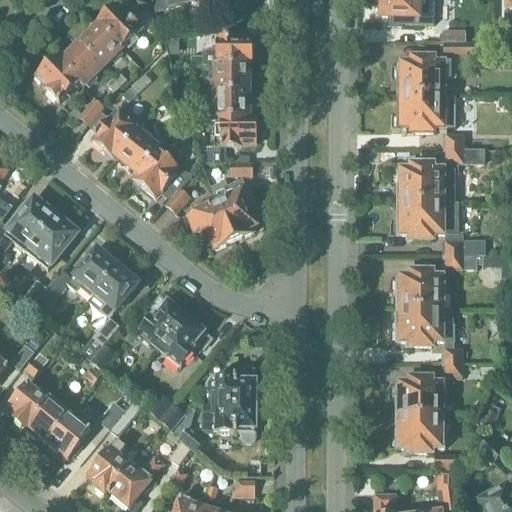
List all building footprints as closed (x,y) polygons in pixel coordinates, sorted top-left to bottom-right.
[(146,7),(144,0),(135,0),(138,9),(146,7)] [(216,15),(220,28),(231,26),(230,24),(223,0),(152,0),(157,13),(169,10),(170,14),(211,2),(215,16),(216,15)] [(234,25),(235,25),(233,16),(230,17),(228,12),(239,9),(240,15),(249,12),(245,0),(246,0),(223,0),(230,24),(231,26),(234,25)] [(422,27),(422,20),(422,6),(420,6),(420,0),(378,0),(378,5),(380,7),(380,11),(381,11),(381,17),(384,20),(391,20),(391,27),(422,27)] [(96,25),(121,51),(124,48),(128,52),(138,43),(134,39),(142,32),(126,16),(125,17),(115,7),(96,25)] [(121,51),(96,25),(93,28),(95,30),(78,47),(104,73),(124,54),(121,51)] [(234,25),(231,26),(220,28),(217,29),(217,33),(234,34),(234,25)] [(505,55),(506,29),(494,29),(493,54),(505,55)] [(444,33),(444,45),(465,46),(465,33),(444,33)] [(193,68),(211,69),(252,69),(252,41),(239,41),(239,39),(216,39),(216,51),(210,51),(201,55),(201,59),(193,59),(193,68)] [(465,46),(444,45),(444,60),(479,61),(479,45),(465,46)] [(104,73),(78,47),(62,62),(58,57),(54,61),(79,86),(84,92),(104,73)] [(79,86),(54,61),(35,79),(46,89),(45,91),(59,106),(79,86)] [(398,81),(398,98),(442,99),(442,83),(454,83),(454,66),(433,66),(433,62),(407,61),(407,63),(412,63),(412,67),(402,67),(402,81),(398,81)] [(252,69),(211,69),(211,95),(249,95),(249,72),(252,72),(252,69)] [(117,75),(112,80),(120,88),(125,83),(117,75)] [(143,77),(129,90),(121,98),(127,105),(135,97),(149,83),(143,77)] [(120,88),(112,80),(105,87),(114,95),(120,88)] [(175,87),(178,95),(191,95),(191,86),(175,87)] [(211,123),(220,123),(249,123),(249,117),(249,95),(211,95),(211,123)] [(442,99),(398,98),(398,118),(401,118),(401,132),(411,132),(411,135),(407,135),(407,137),(433,137),(433,132),(443,132),(442,99)] [(88,129),(101,114),(104,111),(95,103),(79,121),(88,129)] [(185,112),(173,116),(178,129),(187,118),(185,112)] [(109,120),(101,114),(88,129),(96,135),(109,120)] [(92,144),(114,162),(138,132),(117,114),(111,122),(109,120),(96,135),(94,138),(96,140),(92,144)] [(257,117),(249,117),(249,123),(220,123),(220,150),(242,150),(242,149),(256,149),(257,117)] [(180,137),(185,138),(190,134),(185,127),(177,132),(180,137)] [(133,183),(160,150),(138,132),(114,162),(115,163),(117,161),(136,177),(132,182),(133,183)] [(443,140),(443,152),(485,152),(485,138),(445,138),(445,140),(443,140)] [(172,205),(181,194),(187,186),(194,178),(182,169),(179,172),(158,153),(160,150),(133,183),(155,201),(160,195),(172,205)] [(397,187),(397,205),(446,206),(446,190),(454,190),(454,168),(464,168),(464,167),(484,168),(485,152),(443,152),(443,165),(445,165),(445,173),(432,173),(432,168),(406,168),(406,169),(411,169),(411,174),(401,174),(401,187),(397,187)] [(221,154),(197,154),(201,167),(222,167),(221,154)] [(230,181),(252,181),(252,167),(230,167),(230,181)] [(216,201),(215,201),(234,243),(241,240),(242,242),(244,241),(243,240),(253,236),(251,232),(256,229),(248,212),(255,209),(247,193),(246,193),(242,184),(226,191),(224,186),(211,192),(216,201)] [(181,194),(172,205),(167,210),(175,218),(190,202),(181,194)] [(213,249),(215,253),(225,248),(226,249),(228,248),(227,246),(234,243),(215,201),(205,206),(207,211),(188,220),(195,236),(201,233),(209,251),(213,249)] [(11,230),(32,246),(58,216),(45,206),(43,209),(34,202),(11,229),(11,230)] [(447,240),(447,244),(456,245),(456,222),(447,222),(446,206),(397,205),(397,224),(401,224),(401,238),(411,238),(411,241),(406,241),(406,243),(432,243),(432,240),(447,240)] [(58,216),(32,246),(25,255),(48,273),(77,237),(69,230),(71,227),(58,216)] [(443,259),(464,259),(464,245),(456,245),(447,244),(445,244),(445,247),(443,247),(443,259)] [(80,291),(92,301),(118,269),(116,267),(116,264),(111,259),(107,261),(96,252),(70,284),(67,289),(76,296),(80,291)] [(477,259),(464,259),(443,259),(442,271),(445,271),(445,273),(477,274),(477,269),(495,269),(495,259),(477,259)] [(110,322),(139,287),(128,278),(129,274),(124,270),(120,271),(118,269),(92,301),(88,306),(101,316),(98,320),(106,327),(109,323),(110,322)] [(62,274),(46,293),(38,303),(46,310),(66,286),(70,281),(62,274)] [(396,312),(446,312),(446,280),(432,280),(432,275),(406,275),(406,276),(410,276),(410,280),(400,280),(400,294),(396,293),(396,312)] [(28,312),(37,302),(38,303),(46,293),(37,286),(21,306),(28,312)] [(139,336),(160,353),(186,321),(160,300),(151,310),(156,314),(139,336)] [(446,330),(446,312),(396,312),(396,331),(400,331),(400,344),(410,344),(410,348),(405,348),(405,350),(432,350),(432,345),(444,345),(444,353),(442,353),(442,365),(463,365),(463,351),(453,351),(453,330),(446,330)] [(186,321),(160,353),(180,370),(198,348),(203,352),(211,342),(186,321)] [(110,322),(109,323),(106,327),(93,342),(103,350),(119,330),(110,322)] [(10,366),(19,373),(40,347),(32,340),(10,366)] [(93,342),(80,358),(90,365),(103,350),(93,342)] [(105,349),(90,366),(102,376),(116,359),(105,349)] [(33,363),(24,374),(33,381),(41,370),(33,363)] [(463,380),(463,365),(442,365),(442,378),(444,378),(444,380),(463,380)] [(215,398),(215,409),(255,409),(255,376),(255,374),(254,373),(253,372),(252,371),(250,370),(249,370),(248,370),(246,370),(245,371),(244,371),(243,372),(243,373),(242,374),(242,376),(242,381),(237,380),(213,379),(213,380),(211,380),(209,382),(208,383),(208,384),(207,386),(207,387),(207,389),(207,391),(207,392),(207,393),(208,395),(209,397),(210,398),(215,398)] [(91,371),(84,379),(93,386),(99,378),(91,371)] [(396,420),(445,420),(445,388),(431,387),(431,382),(405,381),(405,383),(410,383),(410,387),(400,387),(400,400),(396,400),(396,420)] [(25,433),(51,401),(49,399),(46,402),(28,387),(4,415),(25,433)] [(51,401),(25,433),(35,441),(37,438),(46,446),(70,417),(69,417),(77,408),(58,392),(51,401)] [(159,425),(174,407),(161,397),(146,414),(159,425)] [(133,402),(123,414),(99,443),(109,452),(116,444),(144,411),(143,410),(133,402)] [(99,443),(123,414),(113,405),(98,424),(96,427),(89,435),(99,443)] [(170,437),(182,423),(187,418),(174,407),(159,425),(162,427),(161,429),(170,437)] [(255,409),(215,409),(215,415),(208,415),(201,419),(201,428),(211,435),(212,435),(212,436),(236,435),(236,434),(241,434),(241,439),(241,440),(241,441),(242,442),(243,444),(244,445),(245,446),(246,446),(247,446),(248,446),(250,446),(251,446),(252,445),(253,444),(254,443),(254,442),(254,441),(254,440),(254,439),(254,438),(254,434),(255,409)] [(493,421),(483,415),(483,414),(476,425),(487,431),(493,421)] [(66,462),(89,435),(96,427),(86,419),(80,426),(70,417),(46,446),(66,462)] [(445,420),(396,420),(395,438),(399,438),(399,451),(409,451),(409,455),(405,455),(405,457),(431,457),(431,452),(445,452),(445,420)] [(193,453),(196,456),(206,444),(182,423),(170,437),(191,454),(193,453)] [(170,437),(161,429),(156,434),(165,442),(176,451),(169,462),(170,463),(165,471),(175,477),(180,469),(191,454),(170,437)] [(489,443),(479,453),(494,469),(505,459),(489,443)] [(91,488),(104,498),(130,467),(119,458),(125,451),(116,444),(109,452),(87,480),(93,485),(91,488)] [(434,458),(434,473),(454,472),(454,458),(434,458)] [(130,467),(104,498),(106,496),(112,501),(113,500),(122,507),(130,498),(138,504),(165,471),(152,461),(140,476),(130,467)] [(180,469),(175,477),(168,489),(177,494),(188,474),(180,469)] [(456,511),(454,494),(454,472),(434,473),(435,473),(435,495),(437,511),(456,511)] [(214,475),(205,502),(214,505),(218,492),(217,492),(221,480),(214,475)] [(511,511),(511,487),(510,484),(493,494),(494,496),(480,504),(484,511),(511,511)] [(232,500),(255,501),(255,485),(237,485),(232,500)] [(399,511),(400,499),(374,499),(374,511),(399,511)] [(201,511),(203,508),(179,501),(175,511),(201,511)]
